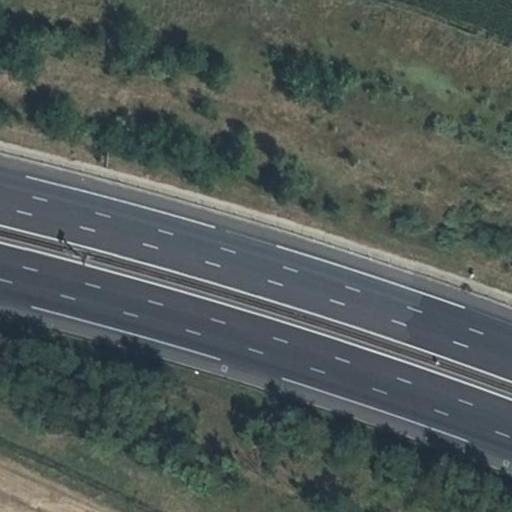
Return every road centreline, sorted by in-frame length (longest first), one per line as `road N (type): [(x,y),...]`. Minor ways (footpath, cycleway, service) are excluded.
road 1 (motorway): [(0,275),(343,371),(511,433)]
road 2 (motorway): [(511,359),(100,226),(0,202)]
